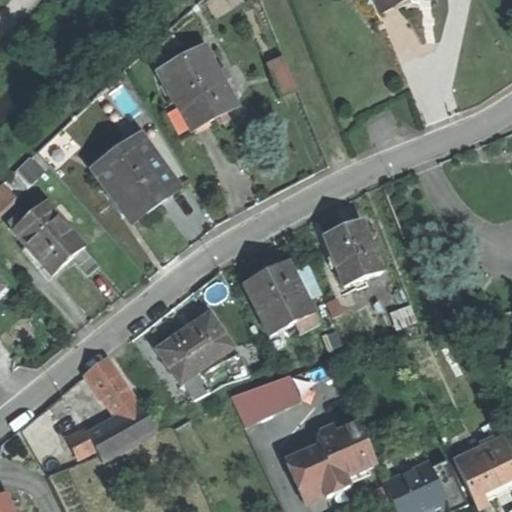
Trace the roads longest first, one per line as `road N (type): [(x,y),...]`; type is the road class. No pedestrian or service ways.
road 1 (residential): [(511,105),(215,248),(0,426)]
road 2 (residential): [(301,511),(270,439),(323,396)]
